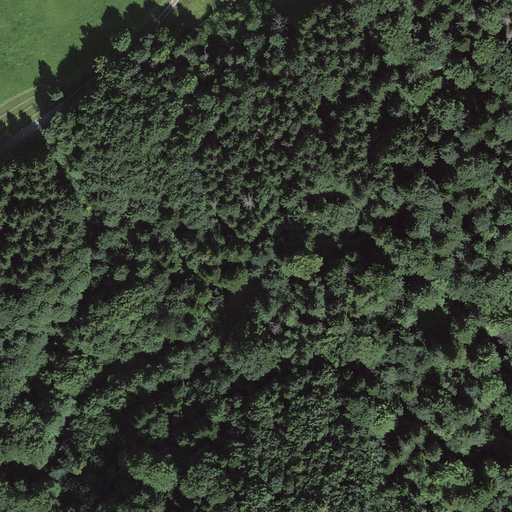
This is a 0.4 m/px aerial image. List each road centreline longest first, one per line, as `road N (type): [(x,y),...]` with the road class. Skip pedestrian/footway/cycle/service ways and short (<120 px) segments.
road 1 (track): [(262,228),(244,294),(207,331),(101,378),(76,402),(45,465),(26,475),(0,471)]
road 2 (track): [(177,0),(82,93),(0,158)]
